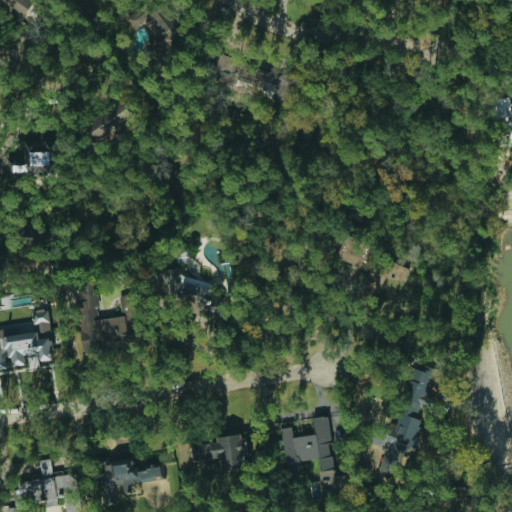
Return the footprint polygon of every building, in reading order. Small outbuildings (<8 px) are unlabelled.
[(0,0),(0,4),(23,20),(35,0),(0,0)] [(165,0),(162,0),(139,11),(154,45),(180,33),(165,0)] [(296,106),(303,78),(219,55),(211,83),(296,106)] [(498,148),(511,147),(511,103),(511,104),(511,97),(491,98),(493,123),(496,123),(498,148)] [(90,120),(97,132),(103,128),(110,139),(124,130),(121,126),(134,117),(123,100),(90,120)] [(7,178),(29,178),(29,174),(54,173),(54,144),(37,144),(37,141),(24,141),(24,158),(7,159),(7,178)] [(337,257),(372,272),(365,289),(378,294),(386,274),(403,282),(410,264),(346,237),(337,257)] [(162,270),(166,297),(197,304),(198,314),(211,317),(212,323),(219,321),(223,307),(211,304),(210,296),(212,288),(211,282),(182,276),(181,267),(162,270)] [(76,280),(82,346),(130,342),(127,317),(137,316),(135,293),(120,295),(122,316),(99,318),(96,278),(76,280)] [(0,329),(0,368),(10,367),(9,366),(26,364),(25,355),(38,353),(39,361),(53,359),(50,337),(39,338),(38,331),(22,333),(21,327),(0,329)] [(398,475),(404,452),(413,454),(424,417),(420,416),(434,367),(414,361),(396,424),(392,423),(388,435),(371,430),(368,443),(385,448),(379,470),(398,475)] [(286,473),(301,471),(300,460),(320,458),(323,489),(347,487),(346,474),(335,475),(328,416),(313,417),(315,434),(293,436),(292,426),(281,427),(286,473)] [(222,470),(245,467),(241,433),(217,436),(217,442),(191,445),(192,460),(221,457),(222,470)] [(27,511),(26,502),(45,499),(46,505),(58,504),(57,497),(65,496),(66,511),(83,511),(79,473),(62,475),(62,472),(52,473),(51,458),(40,460),(41,474),(32,475),(32,479),(14,481),(17,506),(7,507),(7,511),(27,511)] [(165,479),(163,466),(136,470),(134,458),(103,463),(108,501),(115,501),(113,486),(122,484),(123,494),(141,492),(139,483),(165,479)]
